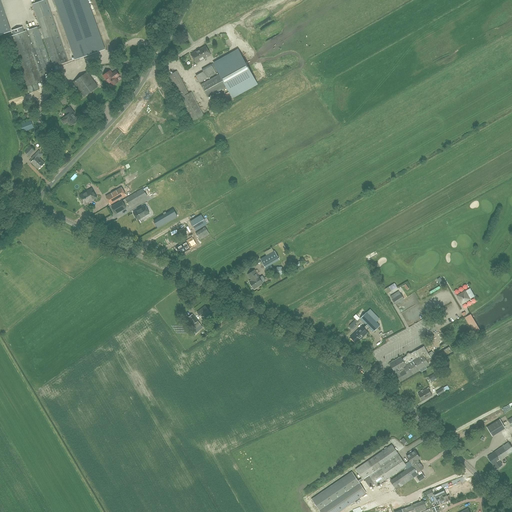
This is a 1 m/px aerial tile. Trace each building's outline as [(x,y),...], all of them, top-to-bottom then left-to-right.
[(0,0),(0,34),(11,31),(0,0)] [(56,70),(54,66),(68,61),(58,34),(51,14),(46,0),(44,0),(32,4),(40,26),(37,27),(11,36),(10,37),(27,86),(28,86),(30,93),(40,89),(38,83),(41,81),(46,80),(44,74),(56,70)] [(102,43),(87,0),(54,0),(75,59),(95,52),(93,46),(102,43)] [(196,63),(211,55),(205,46),(191,54),(196,63)] [(213,63),(220,74),(201,85),(208,97),(227,87),(233,98),(258,84),(238,49),(213,63)] [(200,82),(216,73),(215,71),(217,71),(213,63),(211,64),(211,65),(202,69),(204,72),(197,76),(200,82)] [(128,74),(131,71),(130,71),(132,70),(127,65),(125,67),(125,66),(123,69),(128,74)] [(112,74),(110,71),(103,76),(111,87),(118,82),(115,78),(119,75),(116,71),(112,74)] [(189,94),(177,71),(168,76),(180,98),(192,122),(203,116),(191,92),(189,94)] [(84,97),(97,87),(87,72),(73,82),(84,97)] [(71,125),(78,120),(73,114),(74,114),(69,107),(65,110),(68,115),(65,117),(62,119),(62,121),(63,123),(65,123),(68,121),(71,125)] [(23,132),(34,128),(31,120),(20,125),(23,132)] [(29,156),(34,150),(30,146),(24,152),(29,156)] [(38,169),(44,163),(39,157),(42,154),(39,151),(31,158),(33,160),(31,162),(38,169)] [(110,205),(126,196),(121,187),(105,196),(110,205)] [(130,207),(147,197),(142,189),(125,199),(130,207)] [(87,192),(79,196),(84,204),(88,202),(87,201),(90,200),(90,201),(97,197),(93,191),(88,194),(87,192)] [(116,214),(125,208),(121,201),(112,207),(116,214)] [(138,220),(149,213),(145,206),(133,212),(138,220)] [(174,210),(154,221),(157,227),(177,216),(174,210)] [(201,214),(190,221),(196,230),(206,224),(201,214)] [(184,228),(178,230),(181,237),(187,234),(184,228)] [(205,228),(196,233),(199,240),(209,235),(205,228)] [(180,254),(197,245),(192,237),(176,246),(180,254)] [(265,267),(279,259),(274,251),(260,258),(265,267)] [(277,275),(281,275),(283,271),(281,266),(277,266),(275,271),(277,275)] [(251,280),(249,281),(254,289),(263,284),(263,283),(266,281),(263,277),(260,279),(254,270),(248,274),(251,280)] [(472,298),(477,295),(472,287),(468,290),(472,298)] [(395,304),(404,299),(398,291),(389,297),(395,304)] [(462,304),(470,299),(465,291),(457,296),(462,304)] [(202,319),(210,313),(205,306),(197,312),(202,319)] [(380,318),(370,309),(366,313),(360,319),(373,332),(379,326),(376,322),(380,318)] [(200,325),(192,314),(185,320),(193,330),(200,325)] [(352,329),(356,326),(354,324),(358,321),(357,320),(359,318),(356,315),(353,317),(356,319),(349,326),(352,329)] [(203,324),(196,330),(198,333),(205,327),(203,324)] [(356,344),(368,332),(362,326),(350,337),(356,344)] [(428,354),(424,346),(424,347),(416,351),(410,354),(410,355),(407,356),(404,357),(402,359),(401,357),(389,363),(394,371),(392,372),(394,376),(396,375),(400,381),(420,370),(421,372),(427,369),(426,367),(429,365),(428,364),(436,359),(437,360),(452,352),(449,347),(443,350),(443,351),(435,356),(432,351),(428,354)] [(443,374),(440,370),(438,371),(428,377),(431,381),(439,376),(441,375),(443,374)] [(447,389),(445,386),(443,388),(442,388),(436,392),(438,395),(444,391),(447,389)] [(422,401),(432,395),(428,388),(418,394),(422,401)] [(487,427),(492,436),(505,428),(500,419),(487,427)] [(496,469),(502,465),(499,461),(507,456),(511,452),(511,447),(508,442),(487,457),(493,465),(496,469)] [(418,474),(417,473),(412,465),(419,461),(417,460),(420,458),(415,451),(406,456),(410,461),(405,464),(392,445),(374,457),(356,469),(362,478),(358,481),(352,471),(311,499),(320,511),(339,511),(367,493),(359,483),(365,479),(369,486),(374,483),(376,487),(388,478),(405,467),(407,469),(390,481),(396,490),(417,475),(418,474)] [(417,473),(424,468),(419,461),(412,465),(417,473)] [(444,490),(434,494),(437,500),(439,499),(440,501),(444,500),(443,497),(446,496),(444,490)]
